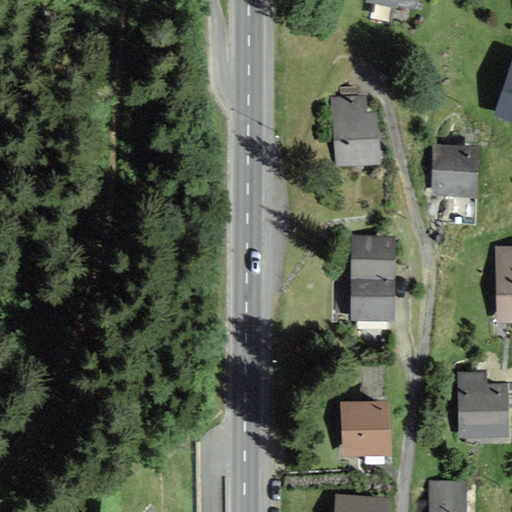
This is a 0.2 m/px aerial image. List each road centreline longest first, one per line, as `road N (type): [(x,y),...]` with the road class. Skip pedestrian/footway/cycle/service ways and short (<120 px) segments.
road 1 (secondary): [(246,511),(247,0)]
road 2 (residential): [(404,511),(430,270),(391,110),(370,75),(351,80)]
